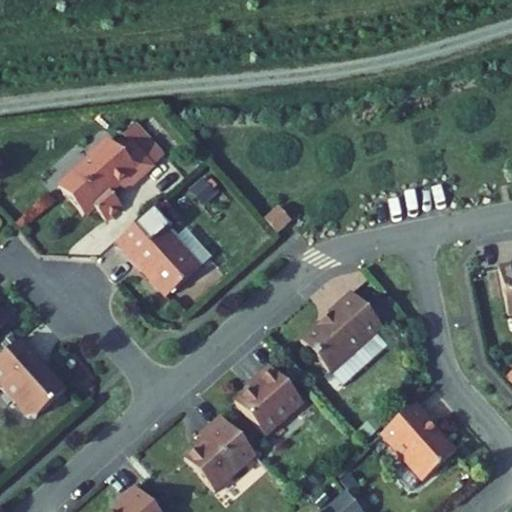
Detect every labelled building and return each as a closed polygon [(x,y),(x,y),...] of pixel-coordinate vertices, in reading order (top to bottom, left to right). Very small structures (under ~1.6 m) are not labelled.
[(77,181),(62,194),(83,217),(92,208),(105,223),(122,208),(110,195),(119,187),(124,193),(152,168),(131,146),(121,155),(108,141),(72,175),(77,181)] [(72,175),(57,189),(62,194),(77,181),(72,175)] [(291,223),(279,209),(265,221),(277,235),(291,223)] [(158,239),(142,220),(115,244),(165,300),(199,269),(166,232),(158,239)] [(511,317),(511,267),(499,270),(508,318),(511,317)] [(381,329),(353,296),(329,316),(331,319),(302,344),(330,375),(345,361),(350,361),(358,354),(359,349),(381,329)] [(63,398),(19,345),(0,360),(0,400),(25,430),(63,398)] [(259,385),(236,405),(266,439),(303,405),(270,369),(256,382),(259,385)] [(428,422),(414,407),(380,438),(422,485),(455,455),(439,438),(431,437),(422,427),(428,422)] [(256,459),(221,419),(200,439),(205,444),(185,462),(215,496),(256,459)] [(155,511),(135,490),(123,501),(127,505),(119,511),(155,511)] [(359,511),(348,498),(332,511),(359,511)] [(119,511),(127,505),(123,501),(110,511),(119,511)]
